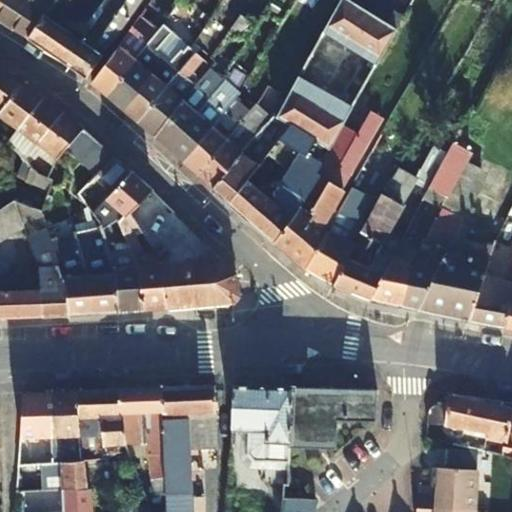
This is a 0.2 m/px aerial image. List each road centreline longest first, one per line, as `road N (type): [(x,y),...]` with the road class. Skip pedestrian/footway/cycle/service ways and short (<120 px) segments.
road 1 (residential): [(301,342),(292,306),(271,275),(86,107),(0,47)]
road 2 (tertiary): [(14,356),(301,342)]
road 3 (tertiary): [(301,342),(511,367)]
road 4 (residential): [(5,511),(14,356)]
